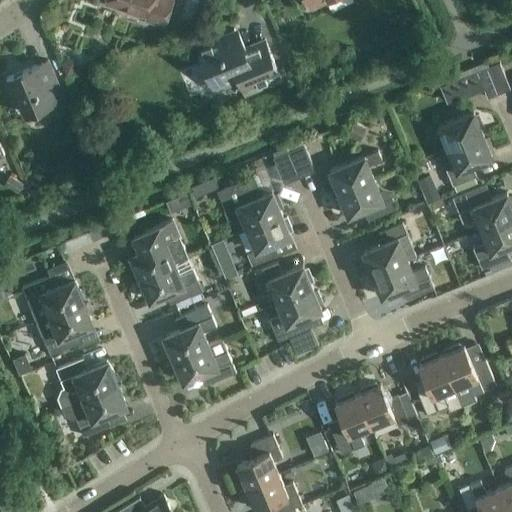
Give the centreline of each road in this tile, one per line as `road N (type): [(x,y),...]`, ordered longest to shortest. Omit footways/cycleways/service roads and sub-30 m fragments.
road 1 (residential): [(191,440),(370,344)]
road 2 (residential): [(178,447),(108,273)]
road 3 (residential): [(370,344),(305,183)]
road 4 (residential): [(370,344),(511,285)]
road 5 (residential): [(71,511),(178,447)]
